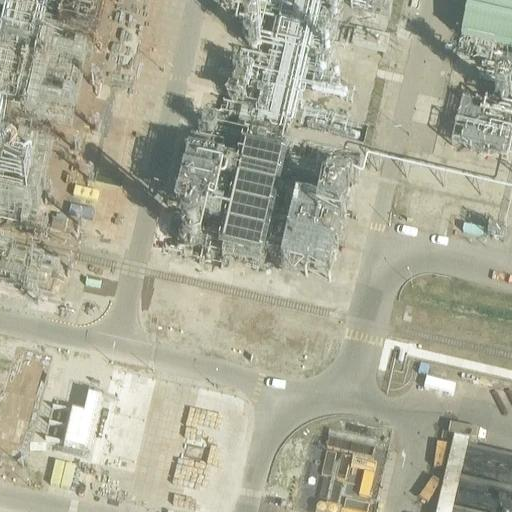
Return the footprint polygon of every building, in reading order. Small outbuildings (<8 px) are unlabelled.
[(511,52),(511,12),(471,2),(462,41),(511,52)] [(242,200),(228,253),(259,261),(273,208),(242,200)] [(66,224),(51,221),(49,232),(63,234),(66,224)] [(81,416),(83,404),(61,399),(59,410),(81,416)] [(74,416),(66,451),(91,457),(103,402),(90,399),(85,418),(74,416)] [(53,411),(45,443),(61,447),(69,414),(53,411)]
